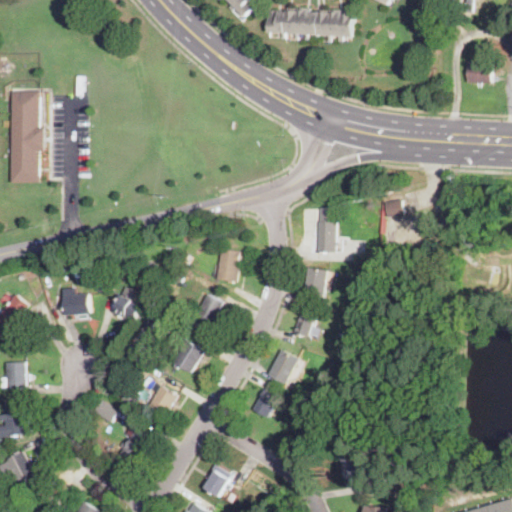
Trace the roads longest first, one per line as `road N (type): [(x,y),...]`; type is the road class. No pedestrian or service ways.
road 1 (residential): [(148,511),(270,311),(279,269),(272,193)]
road 2 (tertiary): [(0,254),(272,193),(303,178)]
road 3 (primary): [(159,0),(241,71),(322,116)]
road 4 (residential): [(150,510),(83,452),(72,420),(82,365)]
road 5 (residential): [(207,419),(295,474),(321,511)]
